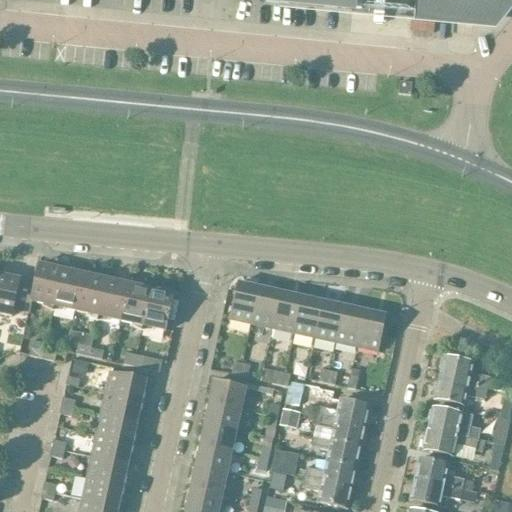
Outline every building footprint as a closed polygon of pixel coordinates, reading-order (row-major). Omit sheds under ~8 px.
[(260,0),(260,2),(351,10),(351,0),(260,0)] [(415,0),(414,15),(413,15),(413,16),(450,20),(491,24),(510,0),(415,0)] [(409,97),(411,85),(399,84),(397,95),(409,97)] [(53,308),(61,271),(38,266),(33,286),(34,286),(30,303),(31,303),(53,308)] [(75,313),(83,276),(61,271),(53,308),(75,313)] [(97,318),(105,281),(83,276),(75,313),(97,318)] [(30,303),(34,286),(33,286),(19,283),(19,281),(0,277),(0,315),(11,318),(13,311),(28,314),(31,303),(30,303)] [(119,323),(127,286),(105,281),(97,318),(119,323)] [(250,326),(258,289),(237,285),(228,321),(250,326)] [(142,328),(150,291),(127,286),(119,323),(142,328)] [(271,331),(279,294),(258,289),(250,326),(271,331)] [(164,333),(173,296),(150,291),(142,328),(164,333)] [(292,335),(300,299),(279,294),(271,331),(292,335)] [(314,340),(322,303),(300,299),(292,335),(314,340)] [(335,345),(343,308),(322,303),(314,340),(335,345)] [(356,350),(364,313),(343,308),(335,345),(356,350)] [(377,354),(385,318),(364,313),(356,350),(377,354)] [(88,359),(90,350),(77,347),(75,356),(88,359)] [(41,361),(43,352),(30,349),(28,358),(41,361)] [(101,361),(103,353),(90,350),(88,359),(101,361)] [(54,363),(56,355),(43,352),(41,361),(54,363)] [(133,368),(135,357),(125,355),(123,366),(133,368)] [(159,374),(161,363),(135,357),(133,368),(159,374)] [(440,370),(438,380),(487,390),(489,379),(470,375),(473,365),(443,358),(442,361),(439,361),(438,369),(440,370)] [(239,377),(242,364),(234,362),(231,375),(239,377)] [(75,363),(72,374),(83,377),(86,366),(75,363)] [(248,379),(250,366),(242,364),(239,377),(248,379)] [(287,388),(290,375),(263,369),(260,382),(287,388)] [(326,384),(329,371),(320,369),(318,382),(326,384)] [(334,386),(337,373),(329,371),(326,384),(334,386)] [(141,403),(146,382),(109,374),(104,395),(141,403)] [(355,391),(358,378),(349,376),(347,389),(355,391)] [(77,389),(79,381),(67,379),(65,387),(77,389)] [(484,402),(487,390),(438,380),(436,390),(433,390),(431,398),(434,399),(434,402),(463,408),(466,398),(484,402)] [(240,411),(245,390),(213,383),(208,404),(240,411)] [(298,407),(301,395),(317,398),(319,390),(290,384),(285,405),(298,407)] [(508,420),(511,403),(511,396),(504,394),(499,418),(508,420)] [(136,424),(141,403),(104,395),(100,416),(136,424)] [(72,410),(74,403),(62,400),(61,408),(72,410)] [(364,429),(369,408),(339,401),(336,412),(319,408),(317,419),(364,429)] [(236,433),(240,411),(208,404),(204,425),(236,433)] [(277,419),(280,406),(270,404),(267,417),(277,419)] [(71,418),(72,410),(61,408),(59,416),(71,418)] [(472,418),(462,416),(432,409),(431,412),(428,412),(427,420),(429,420),(427,431),(477,442),(480,431),(469,429),(472,418)] [(296,429),(299,415),(284,412),(281,426),(296,429)] [(132,445),(136,424),(100,416),(95,437),(132,445)] [(272,440),(277,419),(267,417),(263,438),(272,440)] [(359,449),(364,429),(317,419),(315,428),(332,432),(329,442),(359,449)] [(492,444),(503,447),(509,423),(497,421),(492,444)] [(231,454),(236,433),(204,425),(199,447),(231,454)] [(422,440),(420,449),(423,449),(422,452),(452,458),(473,463),(475,453),(477,442),(427,431),(425,441),(422,440)] [(127,467),(132,445),(95,437),(90,459),(127,467)] [(268,462),(272,440),(263,438),(258,460),(268,462)] [(359,449),(329,442),(312,439),(310,449),(328,453),(325,462),(355,469),(359,449)] [(63,453),(65,445),(53,442),(51,450),(63,453)] [(227,475),(231,454),(199,447),(195,468),(227,475)] [(497,473),(503,449),(495,447),(489,472),(497,473)] [(61,461),(63,453),(51,450),(50,458),(61,461)] [(122,488),(127,467),(90,459),(86,480),(122,488)] [(265,473),(268,462),(258,460),(256,471),(265,473)] [(418,460),(413,481),(471,494),(473,484),(463,482),(463,481),(445,477),(447,467),(418,460)] [(288,476),(291,464),(276,461),(274,472),(288,476)] [(350,490),(355,469),(325,462),(323,473),(306,469),(303,479),(350,490)] [(222,496),(227,475),(195,468),(190,489),(222,496)] [(279,492),(282,477),(273,475),(270,490),(279,492)] [(346,511),(350,490),(303,479),(301,489),(318,493),(316,504),(346,511)] [(118,509),(122,488),(86,480),(81,501),(118,509)] [(472,505),(475,495),(471,494),(413,481),(409,503),(438,509),(441,498),(472,505)] [(54,495),(56,487),(44,484),(42,493),(54,495)] [(195,511),(218,511),(222,496),(190,489),(185,510),(195,511)] [(258,504),(261,491),(252,489),(249,502),(258,504)] [(52,503),(54,495),(42,493),(40,500),(52,503)] [(488,511),(492,498),(484,496),(480,511),(488,511)] [(283,511),(286,503),(267,499),(264,511),(283,511)] [(117,511),(118,509),(81,501),(78,511),(117,511)] [(256,511),(258,504),(249,502),(246,511),(256,511)] [(511,511),(511,507),(494,503),(491,511),(511,511)]
